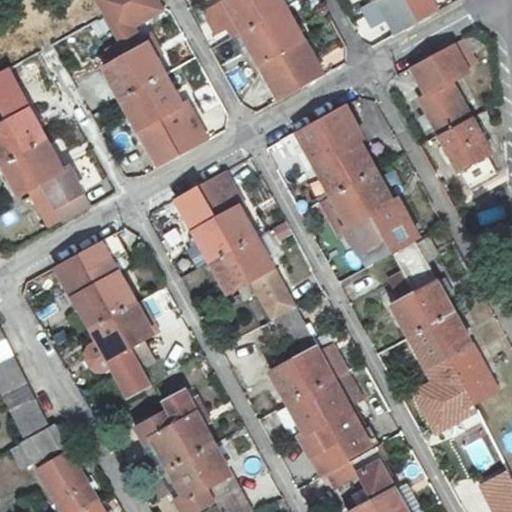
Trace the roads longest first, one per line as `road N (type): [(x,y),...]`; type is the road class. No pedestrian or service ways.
road 1 (residential): [(453,511),(250,137)]
road 2 (residential): [(301,511),(128,203)]
road 3 (residential): [(511,320),(366,71)]
road 4 (residential): [(0,282),(140,511)]
road 5 (residential): [(128,203),(39,43)]
road 6 (residential): [(250,137),(172,0)]
road 7 (unclassified): [(497,0),(366,71)]
road 8 (unclassified): [(128,203),(0,273)]
road 9 (unclassified): [(250,137),(128,203)]
road 10 (unclassified): [(366,71),(250,137)]
